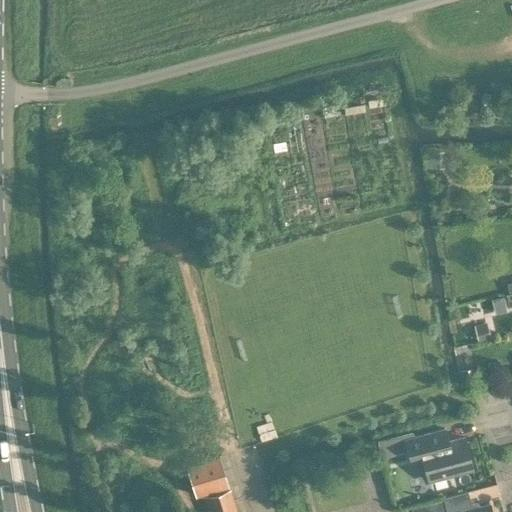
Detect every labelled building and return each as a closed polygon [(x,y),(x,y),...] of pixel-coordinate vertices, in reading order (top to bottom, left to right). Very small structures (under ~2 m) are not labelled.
[(489,338),(485,322),(473,325),(477,340),(489,338)] [(475,480),(464,438),(448,442),(444,429),(405,439),(412,465),(424,462),(429,481),(471,470),(474,480),(475,480)] [(191,482),(224,471),(219,457),(186,467),(191,482)] [(224,471),(191,482),(196,496),(228,486),(224,471)] [(207,510),(233,502),(230,489),(203,498),(207,510)] [(491,511),(489,505),(479,507),(479,505),(472,504),(470,504),(467,492),(443,499),(446,511),(491,511)] [(236,511),(233,502),(207,510),(207,511),(236,511)] [(410,509),(410,511),(442,511),(440,502),(410,509)]
